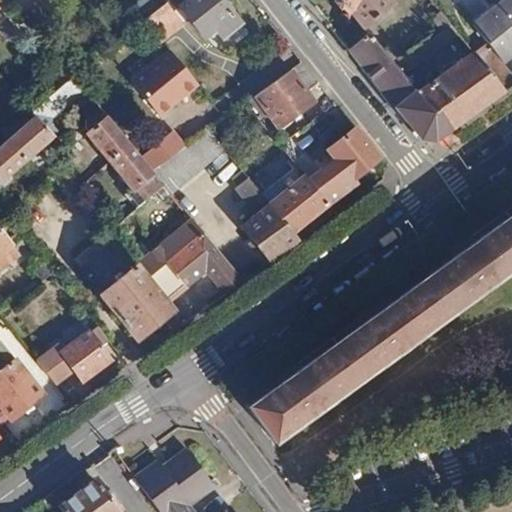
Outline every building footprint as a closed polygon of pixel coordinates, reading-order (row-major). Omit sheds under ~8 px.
[(169,0),(146,19),(163,40),(178,27),(169,16),(183,4),(208,35),(218,26),(224,35),(242,20),(225,0),(169,0)] [(388,0),(335,0),(359,31),(393,5),(388,0)] [(511,0),(504,0),(473,25),(500,59),(502,61),(511,52),(511,0)] [(146,19),(141,24),(157,44),(163,40),(146,19)] [(454,26),(397,67),(404,77),(460,34),(454,26)] [(349,51),(397,110),(419,95),(404,77),(397,67),(371,34),(349,51)] [(167,53),(128,85),(156,120),(195,88),(167,53)] [(397,110),(420,140),(438,143),(450,134),(506,93),(487,69),(476,54),(419,95),(397,110)] [(511,73),(502,61),(500,59),(487,69),(506,93),(511,88),(511,73)] [(300,63),(253,97),(276,130),(311,103),(305,94),(317,86),(300,63)] [(37,120),(10,142),(24,160),(53,137),(44,126),(85,92),(75,78),(32,114),(37,120)] [(332,104),(308,123),(321,141),(346,121),(332,104)] [(108,121),(89,137),(112,165),(131,149),(108,121)] [(334,159),(306,181),(325,204),(353,182),(349,178),(375,158),(352,129),(327,149),(334,159)] [(210,131),(153,176),(163,188),(168,194),(225,151),(210,131)] [(0,180),(24,160),(10,142),(0,150),(0,180)] [(153,176),(131,149),(112,165),(133,191),(125,197),(136,210),(163,188),(153,176)] [(302,176),(267,203),(290,232),(325,205),(325,204),(306,181),(302,176)] [(240,228),(268,263),(297,242),(290,232),(267,203),(255,189),(243,198),(256,215),(240,228)] [(511,218),(466,252),(248,411),(274,447),(511,273),(511,218)] [(133,264),(136,267),(164,304),(204,271),(223,295),(242,282),(189,219),(133,264)] [(0,232),(0,271),(19,256),(0,232)] [(108,232),(73,258),(80,267),(115,241),(108,232)] [(48,259),(19,281),(27,291),(57,270),(48,259)] [(118,282),(101,294),(135,339),(160,321),(171,332),(181,326),(164,304),(136,267),(123,277),(121,274),(115,278),(118,282)] [(90,332),(61,354),(54,345),(34,361),(53,386),(73,371),(81,381),(110,359),(99,345),(107,339),(99,328),(91,334),(90,332)] [(0,406),(10,418),(41,394),(12,359),(0,368),(0,367),(0,406)] [(156,462),(132,481),(155,511),(233,511),(228,505),(219,511),(195,511),(189,503),(212,486),(185,450),(161,469),(156,462)] [(115,511),(92,483),(59,508),(62,511),(115,511)]
